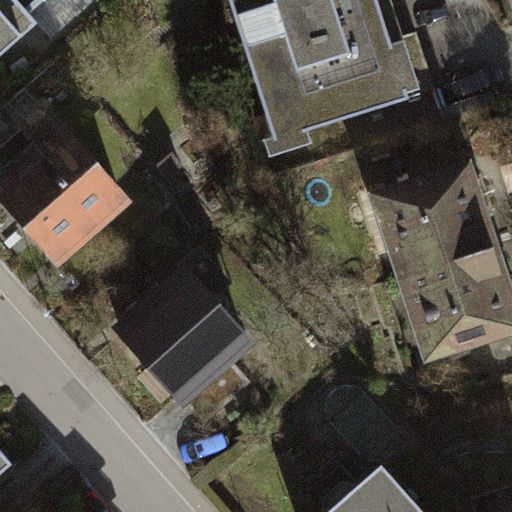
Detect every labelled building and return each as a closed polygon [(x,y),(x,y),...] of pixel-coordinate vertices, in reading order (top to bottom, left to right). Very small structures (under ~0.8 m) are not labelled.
[(0,0),(0,53),(32,26),(21,14),(36,0),(0,0)] [(235,0),(284,148),(270,152),(276,168),(317,155),(314,143),(416,109),(413,102),(429,97),(413,50),(398,55),(379,0),(235,0)] [(61,127),(0,184),(0,200),(64,268),(133,203),(61,127)] [(375,195),(402,281),(501,250),(495,231),(511,225),(511,221),(497,174),(479,179),(474,164),(375,195)] [(402,281),(429,367),(511,341),(511,265),(507,267),(501,250),(402,281)] [(189,263),(117,331),(211,430),(258,386),(237,365),(262,341),(189,263)] [(0,447),(0,472),(12,461),(0,447)] [(427,511),(387,465),(333,511),(427,511)]
